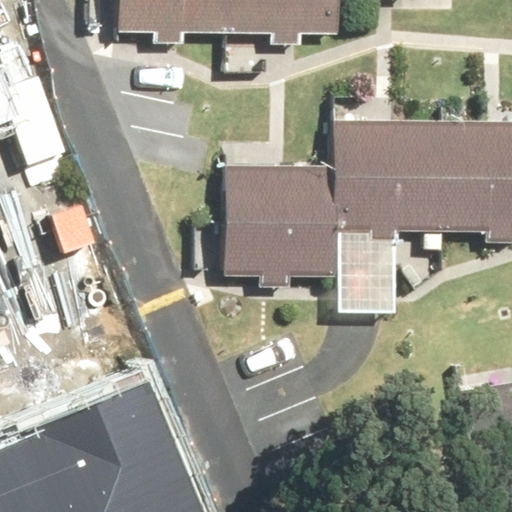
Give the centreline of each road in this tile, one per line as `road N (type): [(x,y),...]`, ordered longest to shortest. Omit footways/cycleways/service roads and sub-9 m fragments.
road 1 (residential): [(242,0),(322,200),(385,407)]
road 2 (residential): [(297,511),(318,457),(347,426),(385,407)]
road 3 (residential): [(385,407),(427,399),(469,406),(511,429)]
